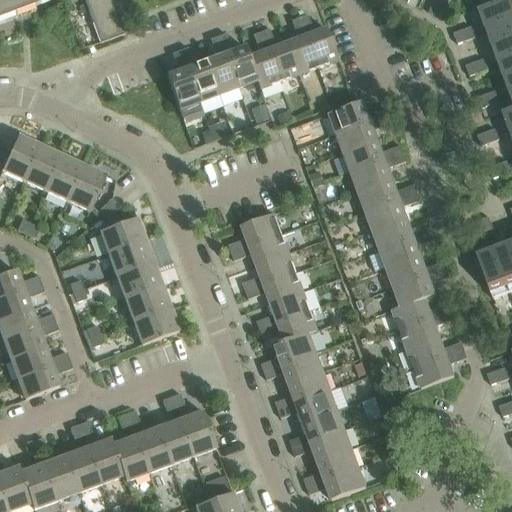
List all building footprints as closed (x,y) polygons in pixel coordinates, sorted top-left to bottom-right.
[(53,2),(52,0),(0,0),(0,21),(30,10),(53,2)] [(125,36),(111,0),(83,0),(100,45),(125,36)] [(440,0),(436,0),(433,7),(443,12),(447,3),(440,0)] [(511,1),(479,13),(485,30),(511,19),(511,1)] [(433,7),(429,15),(439,20),(443,12),(433,7)] [(307,17),(299,20),(319,71),(338,63),(326,31),(314,36),(307,17)] [(511,19),(485,30),(491,46),(511,38),(511,19)] [(299,78),(319,71),(299,20),(291,23),(298,42),(287,46),(299,78)] [(472,29),(463,33),(467,44),(476,40),(472,29)] [(280,85),(299,78),(287,46),(276,50),(269,31),(261,34),(280,85)] [(463,33),(454,36),(458,47),(467,44),(463,33)] [(260,93),(280,85),(261,34),(253,37),(260,56),(248,61),(256,83),(260,93)] [(238,90),(256,83),(248,61),(244,50),(232,54),(225,36),(218,38),(238,90)] [(219,97),(238,90),(218,38),(210,41),(217,60),(206,64),(219,97)] [(511,38),(491,46),(497,62),(511,56),(511,38)] [(188,50),(180,53),(200,104),(219,97),(206,64),(195,68),(188,50)] [(178,74),(166,79),(182,120),(202,112),(199,105),(200,104),(180,53),(171,56),(178,74)] [(511,56),(497,62),(503,79),(511,75),(511,56)] [(484,62),(475,65),(478,76),(488,73),(484,62)] [(475,65),(465,69),(469,80),(478,76),(475,65)] [(511,75),(503,79),(509,95),(511,93),(511,75)] [(495,94),(486,97),(490,108),(499,104),(495,94)] [(486,97),(477,101),(480,111),(490,108),(486,97)] [(330,117),(338,137),(389,117),(386,110),(369,116),(364,104),(330,117)] [(511,112),(503,115),(509,133),(511,131),(511,112)] [(389,117),(338,137),(344,155),(378,143),(375,133),(392,126),(389,117)] [(494,132),(485,135),(489,146),(498,142),(494,132)] [(485,135),(476,138),(480,149),(489,146),(485,135)] [(1,175),(23,185),(39,149),(17,139),(1,175)] [(344,155),(352,176),(403,156),(401,149),(383,155),(378,143),(344,155)] [(23,185),(45,195),(61,159),(39,149),(23,185)] [(403,156),(352,176),(359,195),(393,182),(389,171),(407,165),(403,156)] [(45,195),(66,205),(83,168),(61,159),(45,195)] [(506,164),(497,167),(501,179),(510,176),(506,164)] [(497,167),(488,171),(492,182),(501,179),(497,167)] [(106,179),(83,168),(66,205),(89,215),(106,179)] [(359,195),(366,214),(418,195),(415,187),(397,194),(393,182),(359,195)] [(295,187),(286,190),(283,191),(287,200),(298,196),(295,187)] [(418,195),(366,214),(373,233),(406,221),(403,210),(421,204),(418,195)] [(113,201),(106,208),(114,217),(121,210),(113,201)] [(106,208),(98,214),(106,223),(114,217),(106,208)] [(229,248),(231,255),(282,237),(274,217),(243,228),(247,241),(229,248)] [(488,220),(477,224),(480,233),(492,229),(488,220)] [(108,258),(145,244),(137,221),(99,235),(108,258)] [(373,233),(380,253),(432,233),(429,226),(411,232),(406,221),(373,233)] [(23,223),(18,233),(27,237),(32,227),(23,223)] [(32,227),(27,237),(36,241),(40,230),(32,227)] [(492,229),(480,233),(484,241),(495,237),(492,229)] [(432,233),(380,253),(387,271),(420,259),(416,248),(435,242),(432,233)] [(253,257),(258,268),(289,257),(282,237),(231,255),(235,264),(253,257)] [(108,258),(116,280),(153,266),(145,244),(108,258)] [(511,249),(510,245),(494,251),(510,295),(511,294),(511,249)] [(504,297),(510,295),(494,251),(477,258),(493,301),(504,297)] [(242,286),(246,294),(296,275),(289,257),(258,268),(261,279),(242,286)] [(424,270),(420,259),(387,271),(394,291),(446,271),(443,263),(424,270)] [(124,303),(162,289),(153,266),(116,280),(124,303)] [(394,291),(401,309),(401,310),(424,301),(425,302),(434,298),(430,287),(449,280),(446,271),(394,291)] [(0,278),(0,301),(41,287),(38,277),(20,284),(16,273),(0,278)] [(303,294),(296,275),(246,294),(248,301),(267,294),(272,307),(303,294)] [(81,283),(70,288),(73,297),(84,292),(81,283)] [(41,287),(0,301),(0,323),(30,313),(26,301),(44,294),(41,287)] [(124,303),(133,326),(170,312),(162,289),(124,303)] [(84,292),(73,297),(77,305),(88,301),(84,292)] [(257,324),(260,332),(310,313),(303,294),(272,307),(276,317),(257,324)] [(401,310),(401,309),(392,312),(400,334),(450,315),(447,307),(429,314),(425,302),(424,301),(401,310)] [(179,335),(170,312),(133,326),(141,349),(179,335)] [(0,323),(0,332),(4,344),(56,325),(53,316),(34,323),(30,313),(0,323)] [(282,333),(286,344),(286,345),(309,336),(309,337),(318,333),(310,313),(260,332),(263,341),(282,333)] [(453,323),(450,315),(400,334),(407,353),(439,341),(435,330),(453,323)] [(56,325),(4,344),(11,362),(44,350),(40,339),(58,332),(56,325)] [(97,328),(86,332),(90,341),(101,337),(97,328)] [(262,366),(265,375),(316,356),(309,337),(309,336),(286,345),(286,344),(275,348),(279,360),(262,366)] [(101,337),(90,341),(93,350),(104,346),(101,337)] [(439,341),(407,353),(414,373),(464,354),(461,345),(443,352),(439,341)] [(48,361),(44,350),(11,362),(18,382),(70,363),(67,354),(48,361)] [(467,362),(464,354),(414,373),(421,392),(453,380),(449,368),(467,362)] [(286,377),(290,388),(323,375),(316,356),(265,375),(268,383),(286,377)] [(72,370),(70,363),(18,382),(26,401),(59,389),(54,377),(72,370)] [(505,371),(496,374),(500,385),(509,382),(505,371)] [(496,374),(487,377),(491,388),(500,385),(496,374)] [(276,405),(279,413),(330,394),(323,375),(290,388),(294,399),(276,405)] [(338,413),(330,394),(279,413),(282,421),(300,415),(304,425),(338,413)] [(180,396),(171,399),(175,410),(184,406),(180,396)] [(171,399),(162,403),(165,413),(175,410),(171,399)] [(508,406),(499,409),(503,420),(511,417),(508,406)] [(135,413),(126,416),(130,427),(139,423),(135,413)] [(179,422),(193,459),(216,451),(202,413),(179,422)] [(290,443),(293,451),(345,432),(338,413),(304,425),(308,436),(290,443)] [(126,416),(117,420),(121,430),(130,427),(126,416)] [(170,468),(193,459),(179,422),(156,430),(170,468)] [(89,423),(80,426),(84,437),(92,433),(89,423)] [(80,426),(71,429),(75,440),(84,437),(80,426)] [(170,468),(156,430),(134,438),(148,476),(170,468)] [(314,452),(318,463),(351,451),(345,432),(293,451),(296,459),(314,452)] [(125,485),(148,476),(134,438),(112,446),(123,478),(123,479),(125,485)] [(44,439),(35,443),(39,453),(48,450),(44,439)] [(112,446),(110,441),(88,449),(101,487),(123,479),(123,478),(112,446)] [(35,443),(26,446),(30,457),(39,453),(35,443)] [(79,495),(101,487),(88,449),(65,457),(79,495)] [(304,481),(307,490),(359,471),(351,451),(318,463),(322,474),(304,481)] [(79,495),(65,457),(43,466),(57,503),(79,495)] [(32,511),(57,503),(43,466),(21,474),(20,474),(32,506),(30,506),(32,511)] [(20,474),(21,474),(19,468),(0,475),(0,488),(9,511),(15,511),(30,506),(32,506),(20,474)] [(366,490),(359,471),(307,490),(310,498),(328,491),(333,503),(366,490)] [(0,511),(9,511),(0,488),(0,511)] [(196,511),(238,511),(232,495),(195,509),(196,511)]
